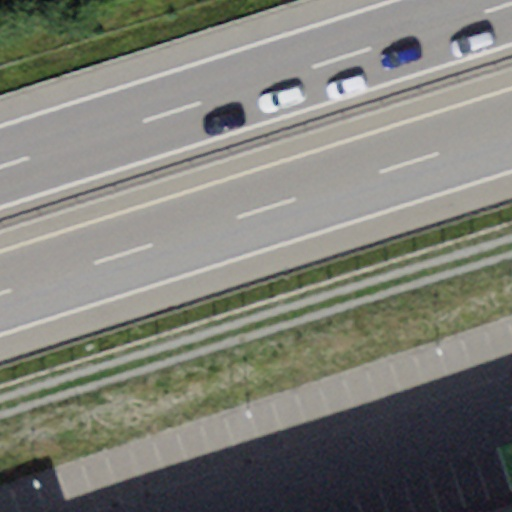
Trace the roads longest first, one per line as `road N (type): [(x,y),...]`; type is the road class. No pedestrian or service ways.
road 1 (motorway): [(511,2),(0,166)]
road 2 (motorway): [(0,294),(511,131)]
road 3 (track): [(511,253),(0,412)]
